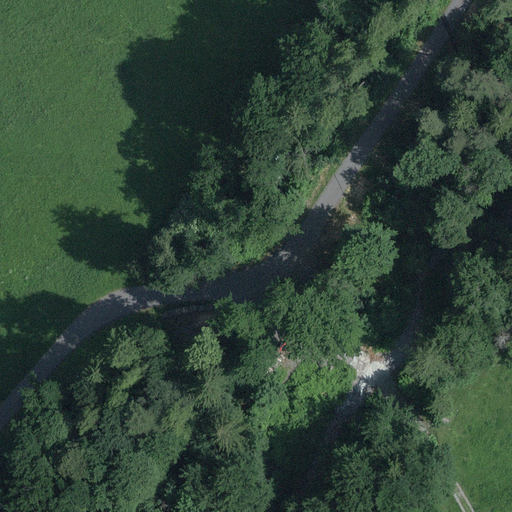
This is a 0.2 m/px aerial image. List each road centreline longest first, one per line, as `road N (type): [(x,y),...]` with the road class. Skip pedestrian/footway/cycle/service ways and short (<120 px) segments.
road 1 (track): [(0,420),(100,318),(270,273),(289,313),(381,367),(432,430),(479,511)]
road 2 (track): [(270,273),(320,217),(464,0)]
